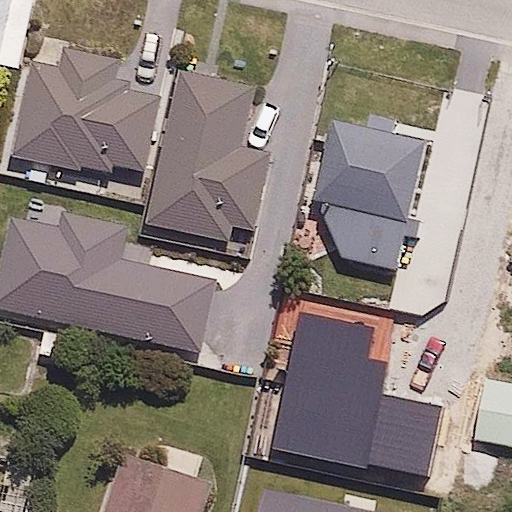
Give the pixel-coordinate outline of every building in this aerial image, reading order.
[(0,0),(0,56),(23,60),(33,0),(0,0)] [(63,65),(37,60),(19,155),(144,178),(161,83),(111,74),(116,48),(68,39),(63,65)] [(263,230),(278,148),(244,142),(254,81),(178,68),(151,225),(227,238),(230,224),(263,230)] [(511,164),(511,97),(476,91),(465,158),(511,164)] [(427,117),(335,100),(307,251),(399,268),(427,117)] [(43,284),(0,275),(0,308),(37,315),(43,284)] [(511,446),(511,380),(484,376),(474,441),(511,446)] [(204,511),(216,477),(124,447),(102,511),(204,511)]
